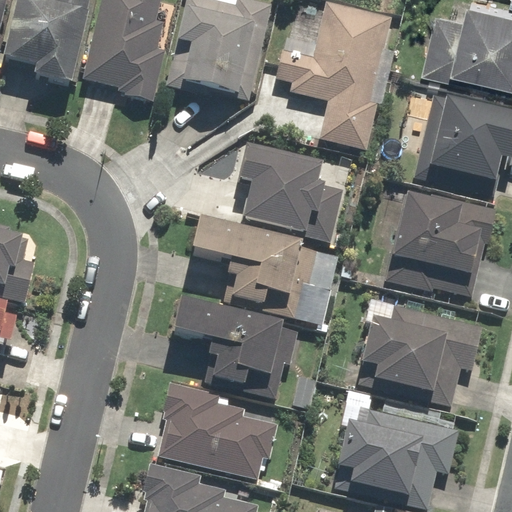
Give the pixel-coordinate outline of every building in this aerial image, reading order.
[(27,85),(66,94),(88,0),(12,0),(0,50),(0,68),(29,75),(27,85)] [(113,100),(149,109),(162,56),(154,54),(160,27),(153,25),(158,0),(98,0),(91,29),(95,30),(81,86),(114,94),(113,100)] [(181,0),(161,93),(245,112),(268,10),(235,3),(235,0),(181,0)] [(511,11),(463,0),(459,20),(433,14),(419,75),(511,95),(511,11)] [(314,146),(363,157),(386,57),(382,56),(390,23),(320,7),(311,48),(282,41),(272,85),(288,89),(286,97),(324,106),(314,146)] [(429,102),(409,185),(491,205),(500,170),(506,172),(511,149),(511,145),(506,144),(511,123),(429,102)] [(320,166),(242,148),(233,188),(244,191),(235,230),(328,251),(341,196),(314,190),(320,166)] [(401,194),(380,287),(469,307),(490,214),(401,194)] [(336,263),(192,226),(183,263),(221,273),(217,285),(224,287),(219,308),(294,327),(303,292),(327,298),(336,263)] [(0,303),(23,309),(31,273),(19,270),(25,244),(8,240),(10,234),(0,231),(0,303)] [(296,336),(172,307),(163,343),(205,353),(196,389),(273,407),(281,373),(287,374),(296,336)] [(480,334),(367,307),(347,389),(448,414),(457,375),(469,378),(480,334)] [(0,314),(0,313),(0,312),(0,354),(4,355),(10,326),(0,323),(0,314)] [(314,385),(295,382),(290,411),(310,414),(314,385)] [(227,404),(165,390),(157,425),(162,426),(154,464),(255,487),(260,465),(267,466),(275,431),(240,423),(242,415),(226,411),(227,404)] [(370,400),(345,395),(337,430),(340,431),(330,476),(335,477),(331,495),(407,511),(425,511),(433,480),(445,483),(456,436),(366,416),(370,400)] [(199,481),(145,469),(137,506),(143,507),(141,511),(256,511),(221,503),(223,495),(197,489),(199,481)]
